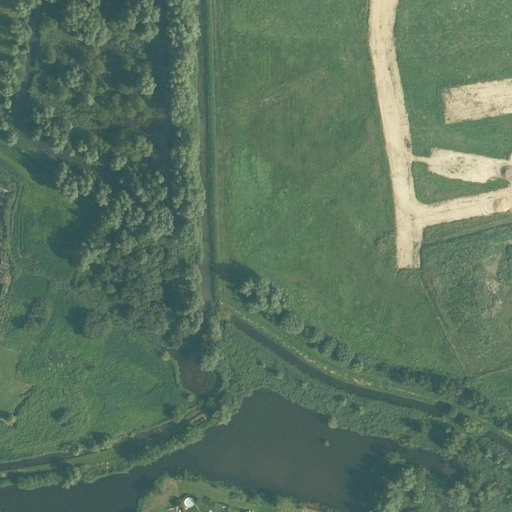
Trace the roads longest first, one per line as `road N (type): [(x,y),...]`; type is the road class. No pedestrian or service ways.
road 1 (residential): [(399,169),(249,172),(241,48),(381,46)]
road 2 (residential): [(381,46),(399,169)]
